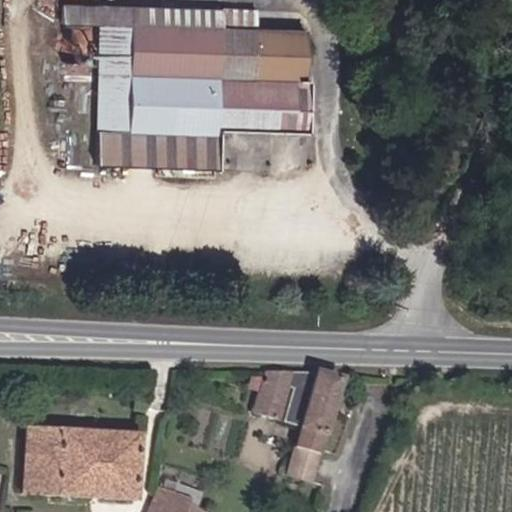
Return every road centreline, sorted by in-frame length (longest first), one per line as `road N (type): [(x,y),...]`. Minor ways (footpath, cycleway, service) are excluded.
road 1 (unclassified): [(411,351),(428,277),(511,82)]
road 2 (secondary): [(168,341),(390,351)]
road 3 (unclassified): [(338,511),(381,401),(390,351)]
road 4 (secondary): [(168,341),(0,324)]
road 5 (secondary): [(0,347),(168,341)]
